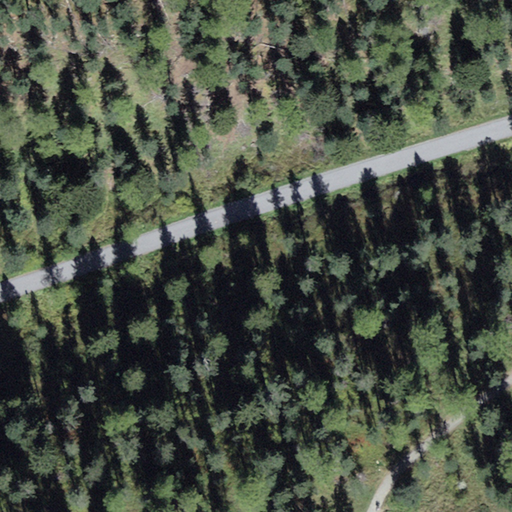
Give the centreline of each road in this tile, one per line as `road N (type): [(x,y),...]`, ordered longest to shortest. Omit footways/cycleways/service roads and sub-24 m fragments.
road 1 (track): [(511,122),(0,292)]
road 2 (track): [(511,372),(392,477),(373,511)]
